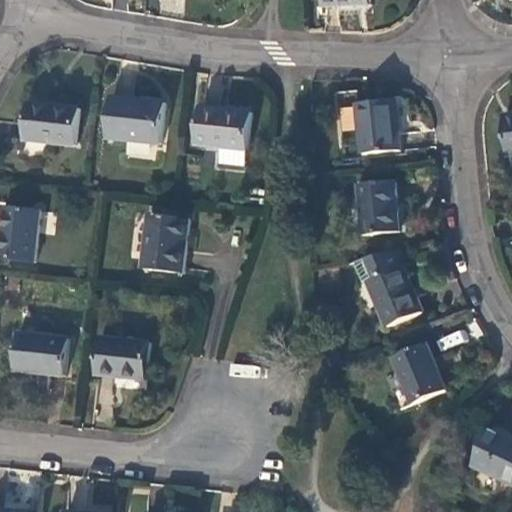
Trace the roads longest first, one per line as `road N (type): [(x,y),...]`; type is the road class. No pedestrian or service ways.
road 1 (residential): [(449,56),(279,50),(38,19)]
road 2 (residential): [(511,325),(493,298),(466,210),(449,56)]
road 3 (residential): [(0,449),(170,466),(237,435)]
